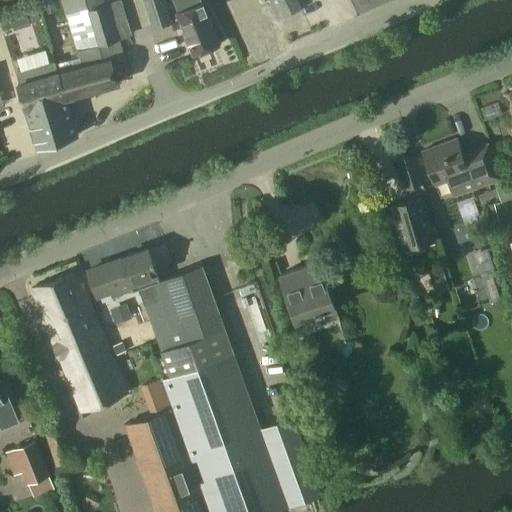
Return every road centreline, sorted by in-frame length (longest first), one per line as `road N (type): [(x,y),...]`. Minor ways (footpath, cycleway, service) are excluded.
road 1 (tertiary): [(0,274),(511,62)]
road 2 (unclassified): [(0,175),(429,0)]
